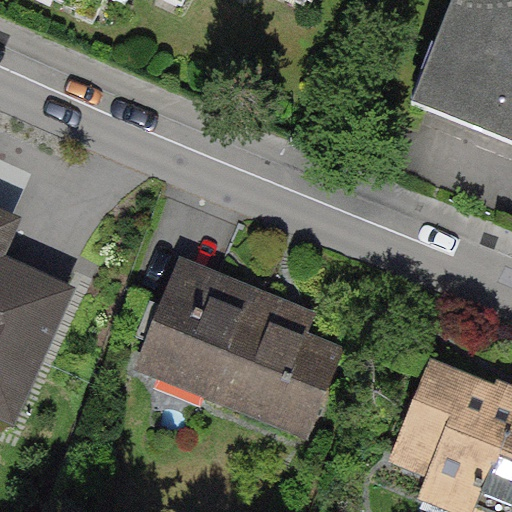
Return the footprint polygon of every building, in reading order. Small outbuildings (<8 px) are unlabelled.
[(157,0),(188,14),(194,0),(157,0)] [(511,0),(464,0),(412,124),(511,165),(511,0)] [(25,230),(0,218),(0,429),(16,437),(79,299),(8,267),(25,230)] [(351,340),(178,271),(130,390),(303,459),(351,340)] [(511,511),(511,408),(434,376),(392,478),(473,511),(511,511)]
